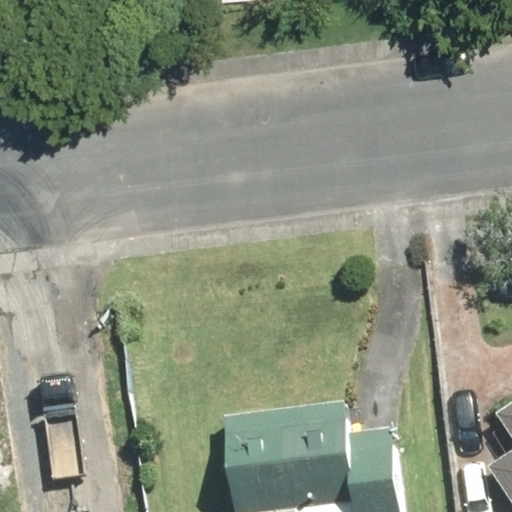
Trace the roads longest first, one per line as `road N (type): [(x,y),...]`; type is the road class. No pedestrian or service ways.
road 1 (residential): [(511,117),(11,187)]
road 2 (residential): [(61,511),(11,187)]
